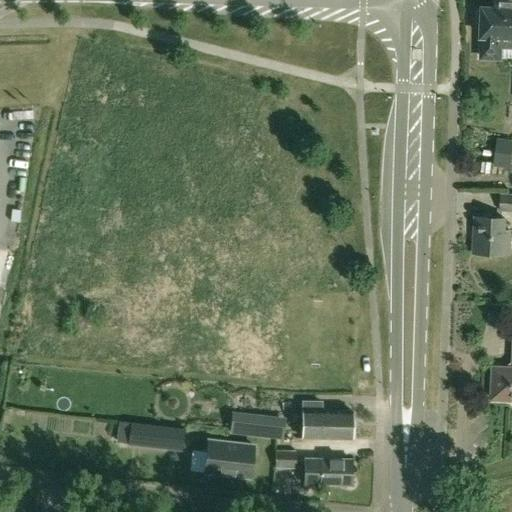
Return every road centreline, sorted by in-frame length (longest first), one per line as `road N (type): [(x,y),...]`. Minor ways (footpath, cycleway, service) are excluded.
road 1 (residential): [(403,511),(415,89),(408,0)]
road 2 (unclassified): [(0,475),(318,511)]
